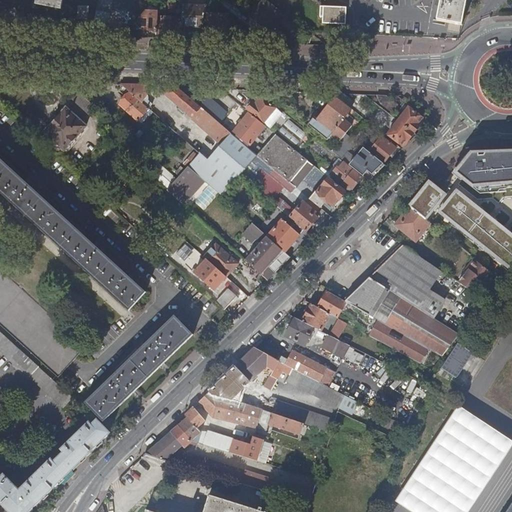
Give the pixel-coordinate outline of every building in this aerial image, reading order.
[(36,0),(36,5),(61,10),(62,0),(36,0)] [(98,0),(96,12),(109,14),(111,0),(98,0)] [(265,0),(251,18),(268,31),(283,13),(265,0)] [(436,0),(435,6),(439,8),(437,20),(450,22),(448,31),(458,33),(460,25),(462,25),(466,0),(436,0)] [(183,5),(182,18),(182,27),(201,28),(207,6),(183,5)] [(78,7),(78,19),(87,19),(87,8),(78,7)] [(340,24),(342,7),(325,7),(324,24),(340,24)] [(146,8),(138,18),(138,29),(157,30),(158,8),(146,8)] [(206,14),(205,35),(227,36),(227,15),(206,14)] [(160,17),(159,39),(181,40),(182,27),(182,18),(160,17)] [(149,86),(121,85),(130,93),(143,104),(148,98),(149,86)] [(175,87),(170,87),(164,94),(192,118),(201,108),(199,107),(175,87)] [(143,104),(130,93),(119,106),(138,123),(149,110),(143,104)] [(332,94),(337,98),(350,108),(354,102),(345,95),(332,94)] [(399,105),(388,96),(378,96),(382,104),(392,113),(399,105)] [(199,107),(201,108),(209,115),(221,125),(226,114),(205,97),(199,107)] [(264,124),(277,108),(263,97),(256,104),(254,102),(247,110),(264,124)] [(333,134),(341,141),(347,135),(353,128),(344,120),(352,110),(350,108),(337,98),(317,122),(314,119),(309,125),(328,141),(333,134)] [(53,122),(73,140),(78,135),(77,134),(84,126),(65,108),(53,122)] [(201,108),(192,118),(191,120),(200,127),(209,115),(201,108)] [(399,121),(414,133),(424,120),(409,108),(399,121)] [(265,127),(249,113),(233,133),(249,146),(265,127)] [(199,127),(221,146),(232,134),(221,125),(209,115),(200,127),(199,127)] [(403,147),(414,133),(399,121),(388,135),(403,147)] [(63,152),(73,140),(53,122),(42,133),(52,142),(51,144),(51,146),(52,148),(54,149),(55,150),(57,150),(59,149),(63,152)] [(200,154),(188,167),(195,173),(222,197),(224,194),(240,176),(257,156),(232,134),(221,146),(208,161),(200,154)] [(257,156),(272,168),(290,183),(296,188),(302,181),(300,180),(313,165),(276,135),(257,156)] [(333,152),(343,160),(357,143),(347,135),(341,141),(333,152)] [(369,152),(383,163),(395,148),(381,137),(378,140),(374,137),(369,143),(373,147),(369,152)] [(351,166),(365,177),(370,172),(374,175),(383,163),(369,152),(365,149),(351,166)] [(511,154),(472,154),(456,178),(476,192),(511,189),(511,154)] [(240,176),(246,181),(252,174),(261,182),(269,173),(268,172),(272,168),(257,156),(240,176)] [(339,159),(328,173),(348,189),(350,187),(353,189),(362,178),(339,159)] [(0,195),(128,312),(137,302),(146,293),(129,278),(94,246),(60,215),(25,183),(0,160),(0,195)] [(151,172),(166,184),(173,175),(159,163),(151,172)] [(167,190),(189,210),(194,205),(196,207),(201,201),(198,199),(209,186),(195,173),(188,167),(167,190)] [(310,199),(320,208),(327,201),(332,206),(338,199),(339,200),(347,191),(329,178),(317,193),(316,192),(310,199)] [(430,183),(411,207),(430,222),(449,197),(430,183)] [(511,234),(458,192),(439,216),(511,272),(511,271),(511,234)] [(290,218),(307,232),(318,219),(314,215),(316,213),(303,202),(290,218)] [(411,207),(396,226),(406,233),(416,241),(430,222),(411,207)] [(268,237),(291,257),(312,237),(307,232),(290,218),(285,223),(282,220),(268,237)] [(247,261),(268,280),(291,257),(268,237),(259,229),(250,240),(258,247),(247,261)] [(176,255),(187,262),(195,252),(184,244),(176,255)] [(207,260),(226,277),(238,264),(216,244),(204,257),(207,260)] [(370,278),(434,318),(444,303),(444,300),(430,290),(442,271),(403,245),(370,278)] [(489,270),(473,257),(467,264),(468,268),(458,282),(474,293),(489,270)] [(213,292),(226,277),(207,260),(194,274),(213,292)] [(0,269),(0,282),(4,287),(9,292),(26,306),(83,354),(87,349),(0,269)] [(357,290),(451,346),(460,334),(434,318),(370,278),(357,290)] [(0,324),(60,380),(83,354),(26,306),(9,292),(4,287),(0,282),(0,324)] [(216,303),(224,310),(236,297),(227,289),(216,303)] [(426,348),(442,357),(451,346),(357,290),(345,302),(347,302),(379,321),(392,328),(404,335),(426,348)] [(337,319),(347,302),(345,302),(327,292),(318,308),(331,315),(337,319)] [(315,328),(322,332),(331,315),(318,308),(312,305),(303,322),(315,328)] [(174,317),(84,403),(103,423),(135,392),(162,366),(193,336),(174,317)] [(305,346),(315,328),(303,322),(296,318),(286,337),(305,346)] [(338,340),(348,324),(340,320),(331,336),(338,340)] [(418,363),(426,348),(404,335),(400,342),(388,334),(392,328),(379,321),(370,336),(418,363)] [(0,332),(0,352),(28,377),(28,376),(63,408),(72,398),(37,367),(38,366),(0,332)] [(343,358),(350,346),(338,340),(331,336),(329,335),(323,347),(343,358)] [(443,370),(459,378),(473,352),(457,343),(443,370)] [(339,407),(345,395),(328,386),(276,360),(254,349),(236,366),(250,381),(255,375),(253,374),(263,361),(265,363),(275,368),(265,387),(271,391),(283,370),(299,379),(296,385),(339,407)] [(276,360),(328,386),(335,372),(293,351),(288,360),(281,357),(278,356),(276,360)] [(255,375),(265,363),(263,361),(253,374),(255,375)] [(412,395),(418,404),(430,395),(423,387),(412,395)] [(263,411),(272,413),(275,405),(234,391),(230,401),(237,402),(263,411)] [(239,455),(257,461),(264,439),(255,436),(263,411),(237,402),(230,401),(212,397),(209,393),(200,402),(213,416),(221,419),(221,421),(224,422),(225,420),(240,424),(240,429),(249,432),(244,445),(242,444),(239,455)] [(332,433),(336,420),(279,401),(275,414),(303,424),(332,433)] [(470,511),(511,448),(511,439),(460,407),(398,503),(411,511),(470,511)] [(179,426),(192,441),(219,449),(222,438),(202,432),(198,429),(205,422),(194,408),(185,416),(188,418),(181,424),(179,422),(177,424),(179,426)] [(303,424),(275,414),(272,413),(269,424),(300,434),(303,424)] [(0,502),(9,511),(27,511),(71,469),(109,432),(96,419),(91,425),(89,422),(61,449),(63,452),(55,461),(52,459),(20,490),(4,474),(1,477),(0,475),(0,473),(1,472),(0,471),(0,502)] [(146,455),(162,459),(180,443),(184,447),(192,441),(179,426),(146,455)] [(239,455),(242,444),(222,438),(219,449),(239,455)] [(183,466),(297,501),(310,505),(314,492),(199,456),(186,458),(183,466)] [(155,511),(148,509),(146,511),(263,511),(210,495),(204,511),(155,511)]
